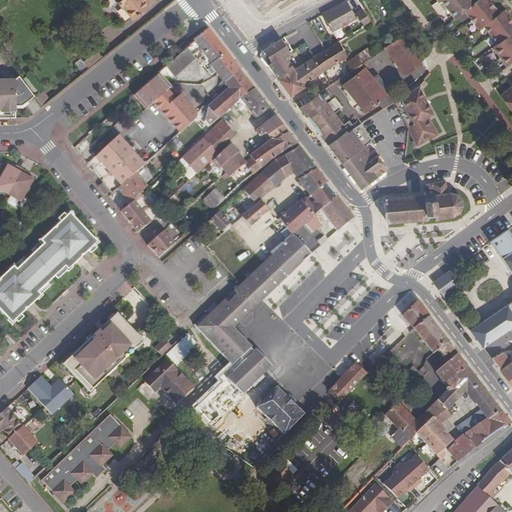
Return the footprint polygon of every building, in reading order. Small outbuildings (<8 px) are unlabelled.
[(115,0),(119,5),(121,4),(131,17),(146,5),(142,0),(115,0)] [(214,0),(223,10),(236,0),(214,0)] [(258,0),(229,18),(245,44),(273,27),(272,26),(310,3),(308,0),(283,0),(279,3),(276,0),(258,0)] [(469,0),(436,0),(437,2),(439,0),(441,0),(455,18),(465,11),(474,23),(492,3),(489,0),(478,0),(472,4),(469,0)] [(343,2),(319,15),(328,32),(352,20),(343,2)] [(511,19),(504,9),(499,13),(492,3),(474,23),(479,29),(483,25),(497,44),(493,47),(506,66),(511,61),(511,19)] [(361,10),(354,14),(362,25),(368,21),(361,10)] [(181,52),(163,68),(171,77),(198,52),(216,74),(232,61),(207,29),(189,45),(181,52)] [(404,38),(401,34),(385,45),(404,71),(409,67),(419,61),(404,38)] [(262,50),(261,57),(273,73),(277,79),(293,69),(284,54),(288,52),(280,39),(262,50)] [(177,48),(181,52),(189,45),(186,40),(177,48)] [(343,53),(336,42),(293,69),(277,79),(290,95),(304,87),(303,85),(343,58),(347,55),(345,52),(343,53)] [(89,68),(102,57),(91,43),(77,54),(89,68)] [(366,47),(356,55),(361,62),(371,55),(366,47)] [(356,56),(346,62),(351,70),(361,62),(356,56)] [(237,68),(232,61),(216,74),(221,82),(237,68)] [(373,78),(365,67),(343,83),(364,111),(376,102),(381,109),(392,102),(395,100),(377,76),(373,78)] [(252,87),(237,68),(221,82),(227,89),(223,93),(234,104),(241,97),(252,87)] [(155,75),(168,89),(171,87),(158,72),(155,75)] [(23,81),(19,75),(15,78),(0,78),(0,109),(1,110),(1,112),(15,111),(15,105),(21,105),(34,95),(23,81)] [(137,92),(150,106),(166,91),(168,89),(155,75),(147,82),(137,92)] [(436,132),(426,115),(431,112),(415,84),(414,85),(395,100),(392,102),(413,139),(411,140),(414,145),(436,132)] [(511,85),(500,95),(511,111),(511,85)] [(267,107),(252,87),(241,97),(256,116),(267,107)] [(319,92),(317,88),(295,102),(299,108),(317,96),(316,94),(319,92)] [(328,93),(325,88),(319,92),(316,94),(317,96),(299,108),(327,144),(347,130),(348,131),(353,127),(348,121),(343,124),(324,97),(328,93)] [(49,101),(41,91),(35,96),(42,106),(49,101)] [(196,117),(176,93),(172,97),(166,91),(152,104),(178,133),(196,117)] [(133,95),(146,110),(150,106),(137,92),(133,95)] [(234,104),(223,93),(208,105),(205,120),(209,126),(234,104)] [(280,123),(273,115),(256,128),(255,130),(260,135),(265,132),(266,134),(280,123)] [(222,121),(184,154),(197,169),(235,136),(222,121)] [(280,123),(266,134),(270,139),(284,129),(280,123)] [(371,140),(359,123),(353,127),(348,131),(347,130),(327,144),(341,162),(365,145),(364,144),(371,140)] [(284,129),(270,139),(275,146),(271,149),(275,154),(294,142),(284,129)] [(118,135),(95,156),(121,184),(132,174),(144,163),(118,135)] [(275,146),(270,139),(249,155),(251,158),(245,163),(234,172),(242,182),(261,164),(265,161),(268,159),(272,156),(275,154),(271,149),(275,146)] [(367,148),(365,145),(341,162),(360,187),(386,168),(369,146),(367,148)] [(245,163),(230,146),(214,159),(224,172),(228,176),(234,172),(245,163)] [(297,146),(281,155),(291,172),(297,179),(314,168),(297,146)] [(281,155),(278,157),(275,159),(272,161),(282,177),(291,172),(281,155)] [(282,177),(272,161),(266,167),(277,181),(282,177)] [(0,189),(21,201),(33,180),(32,176),(28,174),(28,173),(15,166),(15,167),(11,164),(7,165),(0,178),(0,189)] [(266,167),(260,172),(272,186),(277,181),(266,167)] [(314,168),(297,179),(308,194),(324,182),(314,168)] [(272,186),(260,172),(240,189),(252,203),(272,186)] [(132,174),(121,184),(114,189),(126,203),(130,200),(139,192),(137,190),(142,186),(132,174)] [(174,182),(170,178),(164,183),(168,187),(174,182)] [(422,194),(385,199),(385,203),(383,203),(384,219),(387,220),(387,222),(430,218),(430,217),(433,216),(434,217),(447,216),(449,216),(452,215),(454,214),(456,213),(458,211),(459,209),(460,207),(461,205),(461,202),(461,199),(461,197),(460,195),(458,193),(456,191),(454,190),(452,189),(450,189),(447,188),(445,189),(443,178),(431,180),(431,181),(423,182),(424,189),(422,190),(422,194)] [(335,196),(324,182),(308,194),(312,199),(309,202),(303,196),(278,217),(291,234),(304,222),(312,215),(319,210),(335,196)] [(97,186),(104,195),(109,192),(102,183),(97,186)] [(214,191),(204,199),(212,208),(222,200),(214,191)] [(319,210),(335,230),(351,217),(335,196),(319,210)] [(135,232),(148,221),(130,200),(126,203),(117,211),(135,232)] [(260,200),(241,217),(249,226),(268,210),(260,200)] [(228,223),(217,210),(209,218),(219,230),(228,223)] [(28,250),(54,277),(68,264),(71,267),(94,245),(91,242),(94,239),(69,213),(65,215),(62,212),(40,233),(43,237),(28,250)] [(320,225),(312,215),(304,222),(312,232),(316,228),(320,225)] [(511,234),(508,228),(489,241),(511,274),(511,234)] [(144,245),(156,258),(173,244),(160,231),(159,232),(144,245)] [(313,256),(293,236),(198,326),(214,343),(237,367),(258,347),(242,331),(238,327),(313,256)] [(0,310),(9,320),(12,317),(15,320),(38,299),(35,295),(54,277),(28,250),(9,268),(6,265),(0,271),(0,310)] [(458,283),(449,271),(433,283),(437,288),(442,294),(458,283)] [(404,308),(414,300),(408,294),(399,301),(404,308)] [(427,315),(416,302),(402,315),(412,328),(427,315)] [(116,314),(72,356),(97,385),(143,342),(116,314)] [(511,315),(507,319),(504,314),(474,335),(482,347),(511,324),(511,315)] [(427,315),(412,328),(436,359),(440,356),(444,359),(454,351),(427,315)] [(397,331),(364,350),(370,359),(402,341),(397,331)] [(159,355),(169,345),(162,338),(152,348),(159,355)] [(273,363),(268,357),(258,347),(237,367),(225,376),(226,380),(229,384),(239,394),(248,386),(251,389),(276,366),(273,363)] [(464,364),(454,351),(444,359),(431,369),(445,387),(455,380),(452,375),(464,364)] [(503,351),(490,357),(511,385),(511,361),(511,363),(506,357),(508,355),(505,351),(503,352),(503,351)] [(97,385),(72,356),(63,364),(89,392),(97,385)] [(191,386),(165,359),(143,380),(153,390),(159,385),(175,402),(191,386)] [(365,374),(354,363),(327,391),(338,402),(365,374)] [(419,383),(426,375),(413,364),(406,372),(419,383)] [(486,393),(464,364),(452,375),(455,380),(445,387),(427,406),(434,414),(432,416),(436,421),(442,416),(445,420),(449,417),(443,409),(463,391),(473,404),(475,402),(486,393)] [(237,393),(229,384),(226,380),(217,388),(229,401),(237,393)] [(302,414),(275,385),(274,386),(256,405),(282,433),(302,414)] [(486,393),(475,402),(479,407),(490,399),(486,393)] [(354,414),(361,406),(350,396),(343,403),(354,414)] [(481,410),(487,418),(499,410),(490,399),(479,407),(481,410)] [(415,420),(397,401),(382,417),(406,442),(416,432),(429,419),(423,412),(415,420)] [(427,406),(423,412),(429,419),(432,416),(434,414),(427,406)] [(18,421),(6,408),(0,413),(0,432),(3,429),(10,437),(22,427),(18,421)] [(499,410),(487,418),(481,410),(456,427),(462,434),(472,447),(507,421),(499,410)] [(31,418),(27,413),(18,421),(22,427),(31,418)] [(41,481),(62,503),(74,491),(69,486),(76,479),(81,484),(91,474),(95,479),(106,468),(102,464),(112,454),(107,449),(114,442),(119,447),(131,436),(109,414),(41,481)] [(24,426),(33,435),(43,426),(35,416),(24,426)] [(429,419),(416,432),(435,451),(438,448),(449,439),(439,425),(436,421),(432,416),(429,419)] [(442,416),(436,421),(439,425),(445,420),(442,416)] [(36,442),(22,427),(10,437),(8,439),(22,454),(24,452),(29,448),(36,442)] [(472,447),(462,434),(452,441),(453,443),(446,448),(455,460),(472,447)] [(377,439),(374,435),(365,444),(369,447),(377,439)] [(511,445),(495,461),(493,465),(490,468),(474,486),(491,502),(499,494),(496,491),(511,477),(511,445)] [(415,479),(424,471),(411,456),(397,468),(412,486),(417,481),(415,479)] [(21,465),(15,469),(28,483),(33,477),(21,465)] [(412,486),(397,468),(381,483),(394,498),(404,489),(406,492),(412,486)] [(373,483),(342,511),(369,511),(374,508),(376,511),(378,511),(390,501),(373,483)] [(491,502),(474,486),(451,511),(492,511),(497,508),(491,502)]
